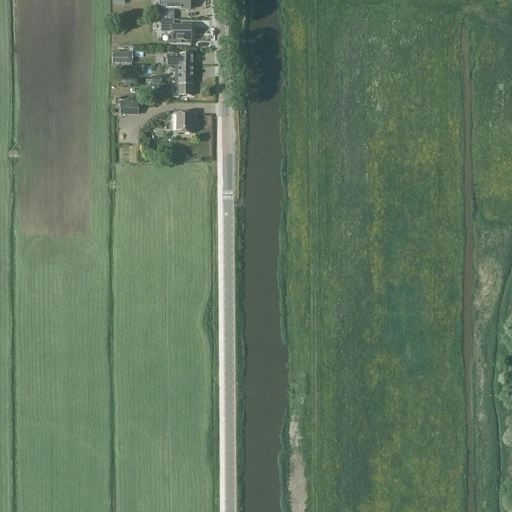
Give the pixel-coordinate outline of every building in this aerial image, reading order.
[(161,0),(161,15),(161,21),(174,21),(174,9),(190,10),(189,0),(161,0)] [(174,21),(161,21),(161,32),(172,32),(172,41),(191,40),(191,26),(174,26),(174,21)] [(111,64),(127,64),(127,53),(111,53),(111,64)] [(175,66),(192,66),(192,55),(176,55),(176,56),(168,56),(168,62),(170,62),(170,66),(175,66)] [(175,85),(192,85),(192,66),(175,66),(175,85)] [(152,77),(152,85),(162,85),(162,77),(152,77)] [(192,85),(175,85),(175,91),(178,91),(178,96),(192,96),(192,85)] [(119,116),(137,116),(138,103),(119,102),(119,116)] [(192,133),(192,114),(177,114),(177,133),(192,133)]
